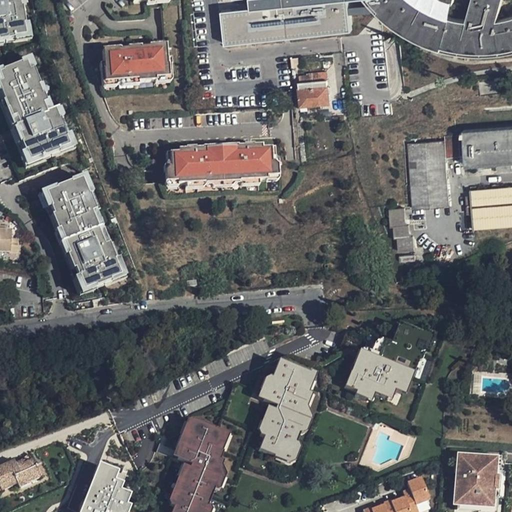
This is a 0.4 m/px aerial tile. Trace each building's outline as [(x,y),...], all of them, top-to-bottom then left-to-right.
[(0,0),(0,41),(10,40),(10,38),(13,38),(13,36),(25,34),(23,23),(24,22),(21,5),(20,5),(19,0),(0,0)] [(0,43),(30,39),(23,0),(19,0),(20,5),(21,5),(24,22),(23,23),(25,34),(13,36),(13,38),(10,38),(10,40),(0,41),(0,43)] [(352,30),(350,13),(348,0),(250,0),(251,7),(222,11),(226,45),(338,32),(352,30)] [(511,0),(348,0),(350,13),(374,10),(378,13),(384,19),(392,25),(407,34),(417,40),(436,47),(454,52),(470,53),(479,54),(508,52),(511,50),(511,0)] [(167,59),(165,46),(149,47),(148,48),(140,48),(140,52),(129,53),(128,49),(103,50),(103,64),(104,64),(105,70),(103,71),(104,83),(113,83),(138,81),(138,83),(154,82),(155,81),(155,79),(168,78),(168,66),(166,65),(165,60),(167,59)] [(30,57),(18,62),(19,64),(19,66),(26,63),(28,70),(33,68),(39,85),(37,86),(41,94),(42,94),(46,102),(41,104),(45,112),(51,110),(30,57)] [(19,66),(19,64),(2,70),(3,72),(0,73),(0,79),(1,82),(0,82),(0,91),(0,92),(0,91),(0,94),(6,109),(7,109),(10,117),(14,116),(17,123),(18,126),(20,132),(18,134),(21,142),(20,143),(23,152),(25,151),(28,161),(40,156),(40,157),(57,151),(56,149),(68,145),(64,136),(66,135),(59,118),(58,119),(54,109),(51,110),(45,112),(41,104),(46,102),(42,94),(41,94),(37,86),(39,85),(33,68),(28,70),(26,63),(19,66)] [(0,79),(0,73),(3,72),(2,70),(1,68),(0,68),(0,105),(8,127),(17,123),(14,116),(10,117),(7,109),(6,109),(0,94),(0,91),(0,92),(0,91),(0,82),(1,82),(0,79)] [(329,101),(327,80),(325,69),(308,71),(309,76),(309,82),(299,83),(298,83),(301,104),(329,101)] [(18,134),(20,132),(18,126),(9,129),(24,166),(73,147),(58,107),(54,109),(58,119),(59,118),(66,135),(64,136),(68,145),(56,149),(57,151),(40,157),(40,156),(28,161),(25,151),(23,152),(20,143),(21,142),(18,134)] [(461,137),(463,137),(465,166),(511,161),(511,127),(463,131),(463,132),(460,133),(461,137)] [(458,137),(443,138),(443,143),(445,160),(460,159),(458,137)] [(443,143),(407,146),(413,209),(449,205),(445,160),(443,143)] [(267,177),(278,177),(279,166),(274,162),(271,162),(271,157),(273,157),(272,149),(263,148),(262,145),(255,146),(253,148),(247,148),(246,146),(238,146),(238,151),(205,153),(204,148),(197,148),(195,150),(193,150),(189,150),(187,148),(180,149),(180,152),(171,152),(171,161),(172,161),(172,166),(169,167),(166,171),(166,181),(178,181),(179,184),(206,183),(206,179),(212,179),(216,182),(229,182),(233,178),(239,178),(240,182),(267,180),(267,177)] [(69,183),(70,184),(80,180),(87,196),(88,195),(94,212),(90,213),(103,246),(107,244),(114,260),(113,261),(119,277),(108,281),(109,282),(94,288),(93,287),(83,291),(77,278),(76,278),(74,272),(72,272),(66,257),(68,256),(58,232),(56,232),(50,217),(52,216),(50,210),(51,210),(45,194),(55,190),(55,189),(54,187),(38,193),(78,296),(125,278),(84,175),(69,181),(69,183)] [(55,190),(45,194),(51,210),(50,210),(52,216),(50,217),(56,232),(58,232),(68,256),(66,257),(72,272),(74,272),(76,278),(77,278),(83,291),(93,287),(94,288),(109,282),(108,281),(119,277),(113,261),(114,260),(107,244),(103,246),(90,213),(94,212),(88,195),(87,196),(80,180),(70,184),(69,183),(55,189),(55,190)] [(511,187),(471,191),(474,229),(511,225),(511,187)] [(389,223),(392,223),(393,236),(396,236),(397,248),(411,247),(409,235),(407,235),(406,222),(403,222),(402,209),(388,210),(389,223)] [(0,230),(0,252),(21,253),(21,239),(13,239),(14,231),(0,230)] [(399,256),(399,263),(420,262),(420,255),(399,256)] [(349,375),(343,390),(355,394),(353,398),(364,401),(367,394),(374,396),(385,400),(388,391),(394,393),(399,395),(408,372),(416,352),(421,353),(427,338),(420,335),(397,326),(390,345),(388,351),(374,346),(373,346),(371,351),(369,357),(364,356),(356,377),(349,375)] [(421,333),(420,335),(427,338),(421,353),(416,352),(408,372),(413,374),(417,364),(421,362),(423,356),(427,357),(434,338),(421,333)] [(375,344),(374,346),(388,351),(390,345),(381,342),(375,344)] [(357,354),(364,356),(369,357),(371,351),(364,348),(358,351),(357,354)] [(357,354),(349,375),(356,377),(364,356),(357,354)] [(305,373),(277,363),(262,401),(263,404),(276,408),(271,413),(262,437),(263,440),(259,451),(274,458),(277,454),(290,460),(292,458),(307,419),(299,416),(301,416),(309,395),(303,392),(307,381),(305,373)] [(413,374),(408,372),(399,395),(405,397),(413,374)] [(391,403),(394,393),(388,391),(385,400),(391,403)] [(372,404),(374,396),(367,394),(364,401),(372,404)] [(172,453),(176,454),(188,423),(186,422),(183,424),(172,453)] [(170,508),(168,511),(202,511),(205,507),(211,491),(215,478),(212,477),(217,461),(220,454),(219,454),(215,452),(221,435),(189,423),(188,423),(176,454),(173,462),(187,467),(186,470),(183,469),(169,508),(170,508)] [(215,452),(219,454),(226,436),(222,434),(221,435),(215,452)] [(492,457),(457,455),(457,465),(460,465),(460,469),(458,469),(456,504),(489,506),(491,485),(493,485),(494,478),(491,478),(492,457)] [(493,485),(491,485),(489,506),(456,504),(456,508),(497,511),(500,458),(492,457),(491,478),(494,478),(493,485)] [(0,463),(0,487),(13,483),(12,481),(25,476),(27,482),(38,478),(33,467),(29,458),(20,462),(19,459),(11,462),(10,460),(0,463)] [(222,463),(217,461),(212,477),(215,478),(211,491),(214,492),(217,490),(222,477),(221,468),(222,463)] [(38,465),(33,467),(38,478),(42,476),(38,465)] [(103,469),(98,468),(93,480),(98,482),(103,469)] [(167,507),(169,508),(183,469),(179,468),(165,504),(167,507)] [(127,511),(129,508),(125,507),(129,496),(119,492),(121,486),(114,483),(116,478),(119,479),(120,476),(103,469),(98,482),(93,480),(81,511),(127,511)] [(363,511),(427,511),(433,510),(422,475),(407,480),(411,492),(362,508),(363,511)] [(27,482),(25,476),(12,481),(13,483),(14,488),(28,483),(27,482)] [(124,478),(120,476),(119,479),(116,478),(114,483),(121,486),(124,478)]
